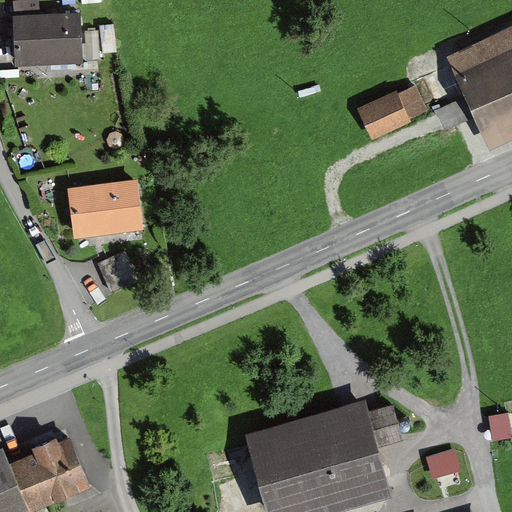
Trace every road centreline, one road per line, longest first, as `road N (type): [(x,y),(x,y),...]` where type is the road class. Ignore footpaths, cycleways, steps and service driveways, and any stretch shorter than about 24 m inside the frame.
road 1 (tertiary): [(511,166),(93,349)]
road 2 (track): [(413,210),(458,332),(470,434),(494,511)]
road 3 (track): [(470,434),(344,356),(271,272)]
road 4 (residential): [(93,349),(0,162)]
road 5 (residential): [(132,511),(109,375),(93,349)]
